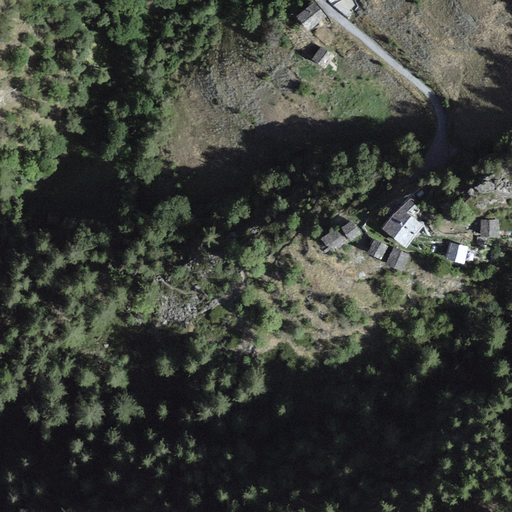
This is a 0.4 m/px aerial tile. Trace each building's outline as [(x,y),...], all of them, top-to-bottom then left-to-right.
[(328,19),(317,5),(302,17),(313,30),(328,19)] [(337,59),(325,50),(317,61),(329,70),(337,59)] [(408,201),(386,227),(406,244),(422,226),(410,216),(417,208),(408,201)] [(55,217),(46,215),(44,227),(52,229),(55,217)] [(497,220),(482,221),(482,234),(497,234),(497,220)] [(359,233),(352,222),(343,227),(351,238),(359,233)] [(343,243),(333,230),(323,237),(333,251),(343,243)] [(387,247),(374,240),(368,252),(381,258),(387,247)] [(466,246),(449,243),(446,257),(463,261),(466,246)] [(407,254),(393,249),(388,264),(402,269),(407,254)]
